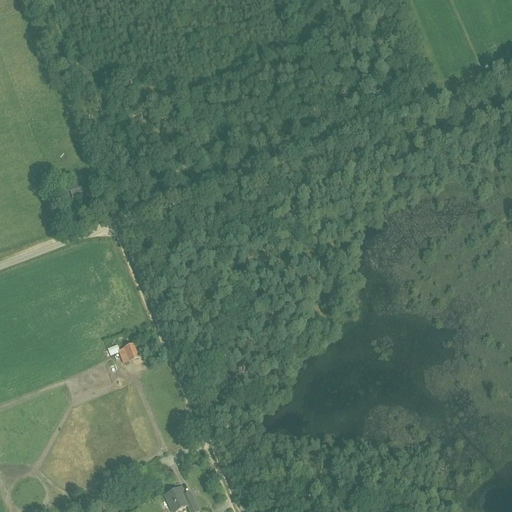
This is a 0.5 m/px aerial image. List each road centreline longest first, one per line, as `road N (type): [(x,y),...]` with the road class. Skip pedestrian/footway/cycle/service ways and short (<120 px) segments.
road 1 (track): [(118,223),(511,67)]
road 2 (track): [(242,511),(118,223)]
road 3 (unclassified): [(0,267),(118,223)]
